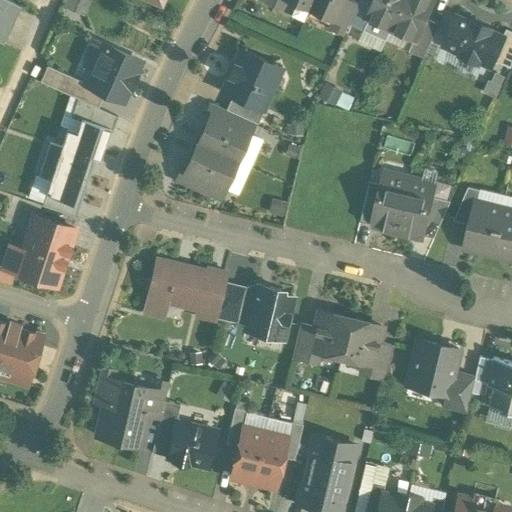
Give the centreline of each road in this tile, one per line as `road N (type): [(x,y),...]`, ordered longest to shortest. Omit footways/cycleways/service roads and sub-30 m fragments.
road 1 (residential): [(122,208),(411,277),(438,300),(511,321)]
road 2 (residential): [(122,208),(171,73),(208,0)]
road 3 (residential): [(181,511),(53,471),(23,448)]
road 4 (residential): [(23,448),(51,415),(84,320)]
road 5 (residential): [(53,0),(0,118)]
